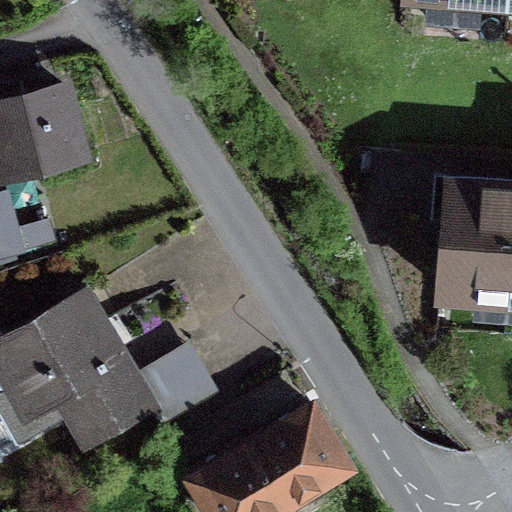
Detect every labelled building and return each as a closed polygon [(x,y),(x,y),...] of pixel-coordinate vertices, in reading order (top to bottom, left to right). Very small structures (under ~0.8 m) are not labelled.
[(511,0),(424,0),(424,10),(480,14),(480,0),(511,0)] [(0,176),(92,153),(71,71),(0,88),(0,176)] [(114,122),(107,98),(87,104),(94,128),(114,122)] [(511,165),(443,160),(433,291),(472,294),(471,307),(511,310),(511,165)] [(8,183),(0,185),(0,260),(19,255),(17,248),(57,236),(50,213),(20,222),(8,183)] [(140,364),(88,276),(0,327),(0,380),(3,385),(0,386),(0,408),(18,439),(64,413),(84,447),(161,401),(168,414),(218,385),(189,336),(140,364)] [(359,460),(314,386),(181,468),(208,511),(299,511),(293,501),(359,460)]
